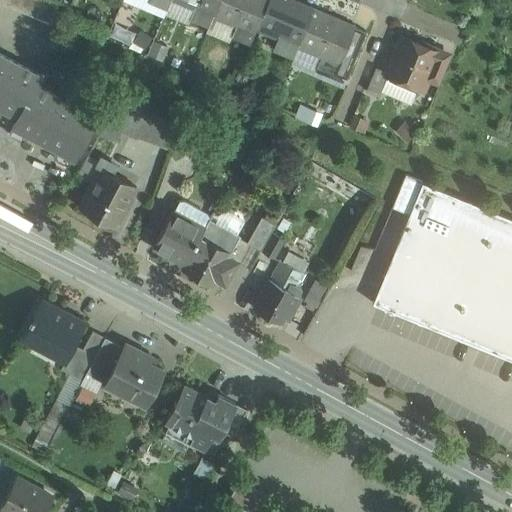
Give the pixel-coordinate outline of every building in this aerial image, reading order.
[(149,0),(149,1),(167,9),(170,0),(149,0)] [(219,0),(177,0),(195,7),(190,18),(209,26),(213,15),(219,0)] [(268,0),(219,0),(213,15),(236,25),(232,36),(250,43),(257,28),(268,0)] [(314,9),(292,0),(268,0),(257,28),(280,38),(275,49),(293,57),(298,46),(314,9)] [(355,26),(314,9),(298,46),(321,55),(317,67),(335,74),(355,26)] [(355,26),(335,74),(346,79),(367,31),(355,26)] [(403,36),(388,72),(400,77),(403,85),(418,92),(424,80),(436,50),(403,36)] [(436,50),(424,80),(438,86),(451,56),(436,50)] [(95,116),(36,85),(40,76),(0,54),(0,106),(18,116),(13,125),(73,157),(95,116)] [(132,106),(117,100),(100,133),(118,140),(122,131),(124,132),(128,123),(126,122),(132,106)] [(296,116),(319,123),(323,110),(300,103),(296,116)] [(181,125),(132,106),(126,122),(128,123),(124,132),(172,150),(181,125)] [(251,141),(198,130),(181,125),(172,150),(212,164),(217,149),(243,158),(251,141)] [(98,162),(88,156),(79,172),(93,180),(100,167),(97,165),(98,162)] [(116,166),(101,157),(98,162),(97,165),(100,167),(112,173),(116,166)] [(112,173),(100,167),(93,180),(79,207),(115,227),(136,187),(112,173)] [(422,181),(406,174),(393,206),(409,213),(422,181)] [(511,217),(422,181),(409,213),(393,250),(394,251),(401,253),(379,305),(413,319),(511,359),(511,217)] [(205,227),(173,210),(152,247),(184,264),(205,227)] [(262,217),(246,243),(261,251),(276,225),(262,217)] [(240,235),(209,219),(205,227),(184,264),(182,268),(212,284),(216,278),(225,283),(236,262),(228,257),(240,235)] [(272,233),(262,252),(274,259),(284,240),(272,233)] [(394,251),(372,302),(379,305),(401,253),(394,251)] [(282,261),(271,280),(298,295),(301,291),(295,287),(302,273),(282,261)] [(271,280),(268,279),(253,307),(281,322),(288,310),(293,312),(301,297),(298,295),(271,280)] [(85,323),(41,300),(32,318),(30,317),(28,321),(30,322),(21,338),(23,339),(23,338),(65,359),(64,360),(65,361),(85,323)] [(105,337),(93,331),(83,349),(95,356),(105,337)] [(95,356),(86,373),(105,383),(123,347),(105,337),(95,356)] [(123,347),(105,383),(146,404),(163,370),(148,362),(150,357),(125,344),(123,347)] [(95,356),(83,349),(70,375),(82,381),(86,373),(95,356)] [(207,397),(184,385),(165,422),(193,436),(189,442),(205,450),(216,428),(222,431),(236,404),(235,404),(218,396),(215,402),(207,397)] [(236,404),(222,431),(231,436),(231,437),(233,438),(247,410),(245,409),(236,404)] [(44,511),(52,496),(16,477),(0,507),(0,511),(1,511),(44,511)] [(263,511),(271,498),(238,480),(227,501),(246,511),(263,511)]
